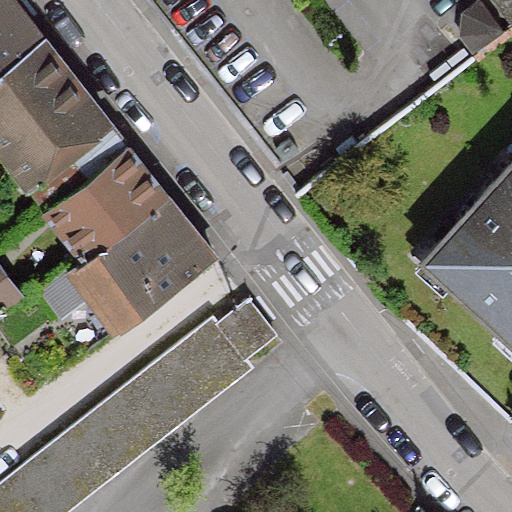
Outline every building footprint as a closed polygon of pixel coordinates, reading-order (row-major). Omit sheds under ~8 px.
[(16,0),(0,0),(0,65),(43,33),(16,0)] [(511,0),(502,0),(511,12),(511,0)] [(0,130),(51,198),(127,140),(43,33),(0,65),(0,130)] [(127,140),(51,198),(49,200),(74,231),(41,256),(51,270),(67,259),(166,189),(127,140)] [(511,165),(436,249),(511,320),(511,165)] [(166,189),(67,259),(116,327),(217,254),(166,189)] [(0,264),(0,306),(19,293),(0,264)] [(0,472),(0,511),(50,511),(80,489),(127,455),(254,359),(246,348),(278,326),(253,297),(222,318),(216,312),(86,411),(22,456),(0,472)]
